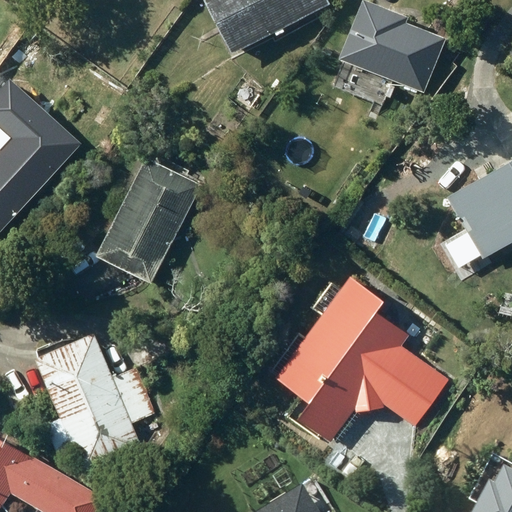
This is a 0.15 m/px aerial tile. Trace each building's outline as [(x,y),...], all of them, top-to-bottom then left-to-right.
[(197,0),(226,55),(327,3),(324,0),(197,0)] [(354,0),(333,59),(421,92),(441,39),(400,23),(403,16),(358,0),(354,0)] [(419,13),(426,0),(399,0),(399,1),(419,13)] [(37,105),(0,143),(0,219),(3,223),(78,143),(37,105)] [(511,157),(445,196),(480,258),(511,239),(511,157)] [(141,158),(91,255),(147,284),(197,187),(141,158)] [(412,219),(397,234),(412,249),(427,234),(412,219)] [(305,403),(294,417),(328,442),(349,413),(381,408),(381,405),(383,403),(414,426),(447,381),(398,346),(406,335),(371,310),(377,301),(345,278),(271,378),(305,403)] [(30,358),(54,420),(42,425),(52,451),(69,445),(79,471),(138,448),(128,421),(151,412),(134,367),(107,378),(90,334),(30,358)] [(0,511),(0,501),(6,493),(34,508),(31,511),(93,511),(102,496),(0,441),(0,511)] [(470,511),(511,511),(511,476),(500,470),(489,491),(484,488),(470,511)] [(312,511),(298,489),(260,511),(312,511)]
